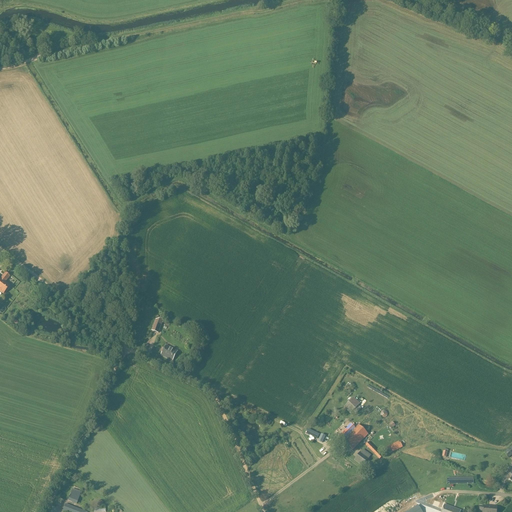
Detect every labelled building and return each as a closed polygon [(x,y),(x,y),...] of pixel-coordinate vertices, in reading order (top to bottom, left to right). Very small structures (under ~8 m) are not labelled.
[(5,282),(10,277),(5,273),(1,279),(0,278),(0,292),(3,295),(10,286),(5,282)] [(163,323),(165,320),(163,319),(156,320),(151,331),(158,334),(162,323),(163,323)] [(172,362),(177,351),(166,346),(161,356),(172,362)] [(361,408),(359,406),(361,404),(354,397),(344,407),(353,416),(361,408)] [(339,436),(348,445),(351,442),(352,440),(350,439),(352,438),(349,435),(355,428),(351,424),(339,436)] [(353,450),(368,434),(359,425),(355,428),(349,435),(352,438),(350,439),(352,440),(351,442),(348,445),(353,450)] [(319,435),(307,429),(305,434),(317,439),(319,435)] [(389,455),(403,448),(400,442),(400,443),(399,441),(386,448),(389,455)] [(379,460),(383,457),(368,442),(366,445),(379,460)] [(370,461),(368,460),(371,456),(362,449),(354,461),(362,467),(365,463),(367,465),(370,461)] [(447,484),(474,484),(474,478),(458,478),(458,476),(447,476),(447,484)] [(81,500),(79,499),(81,493),(72,489),(68,501),(76,505),(77,504),(87,508),(89,502),(82,499),(81,500)]
